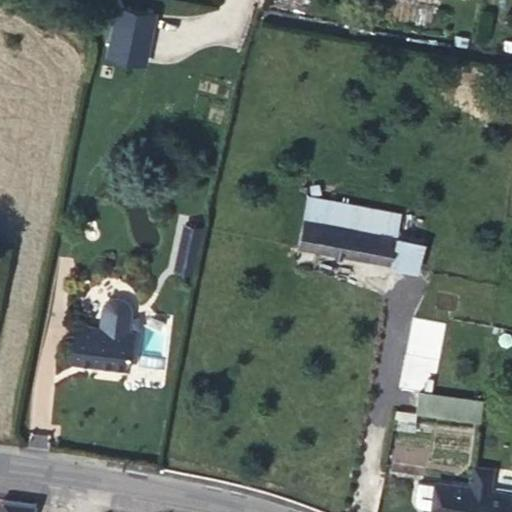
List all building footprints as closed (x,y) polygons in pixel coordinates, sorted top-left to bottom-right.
[(397,234),(401,214),(307,197),(303,218),(397,234)] [(397,234),(303,218),(298,245),(390,263),(397,234)] [(175,269),(190,273),(200,227),(186,224),(175,269)] [(421,242),(397,234),(390,263),(414,269),(421,242)] [(95,363),(130,367),(134,330),(129,330),(131,311),(131,305),(128,300),(122,297),(110,296),(104,297),(100,301),(98,307),(96,326),(77,323),(72,355),(95,358),(95,363)] [(72,355),(72,361),(95,363),(95,358),(72,355)] [(416,412),(480,420),(483,400),(419,392),(416,412)] [(470,489),(451,486),(419,481),(416,501),(420,506),(448,511),(511,511),(511,495),(489,492),(493,467),(473,464),(471,482),(470,489)] [(452,480),(451,486),(470,489),(471,482),(452,480)] [(33,511),(37,503),(3,498),(0,505),(0,511),(33,511)]
